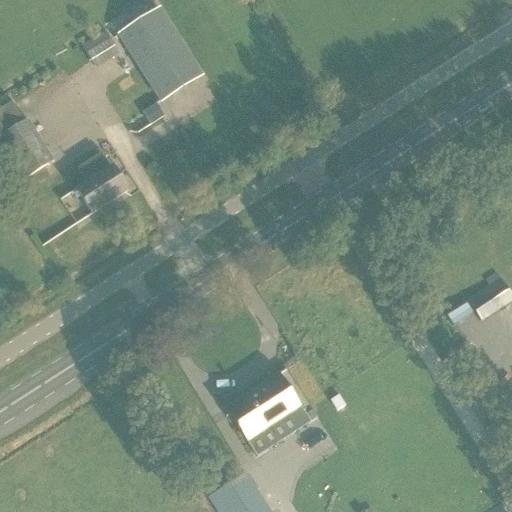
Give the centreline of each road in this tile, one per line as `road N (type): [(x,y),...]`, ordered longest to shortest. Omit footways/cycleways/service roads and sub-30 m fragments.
road 1 (unclassified): [(0,356),(511,26)]
road 2 (primary): [(0,410),(511,84)]
road 3 (unknown): [(328,202),(511,493)]
